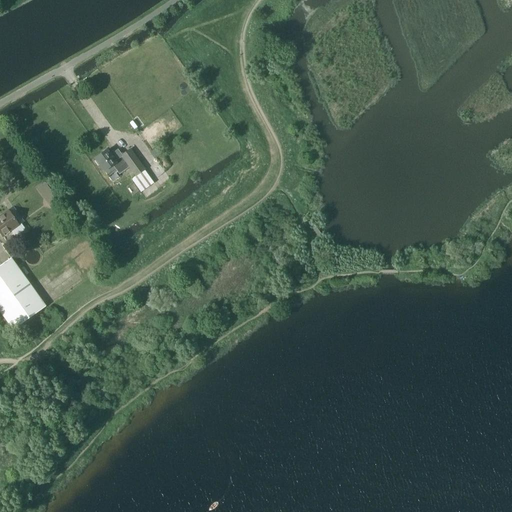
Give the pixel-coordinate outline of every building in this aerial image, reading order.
[(157,148),(150,153),(154,159),(161,154),(157,148)] [(106,150),(95,159),(96,161),(95,162),(99,167),(100,166),(108,176),(116,170),(119,175),(129,167),(136,175),(131,179),(141,192),(154,182),(130,150),(122,155),(117,149),(110,155),(106,150)] [(35,187),(51,208),(60,202),(44,181),(35,187)] [(24,228),(21,224),(24,222),(13,206),(0,215),(0,234),(2,237),(11,231),(14,235),(16,236),(24,230),(24,228)] [(11,258),(0,266),(0,311),(13,330),(46,306),(11,258)]
